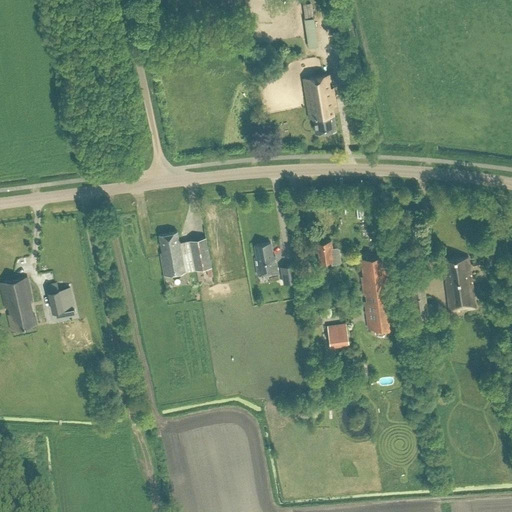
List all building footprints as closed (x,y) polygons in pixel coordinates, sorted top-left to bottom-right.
[(302,14),(310,13),(309,1),(301,2),(302,14)] [(312,16),(302,16),(304,45),(313,45),(312,16)] [(333,104),(337,103),(334,86),(330,86),(329,80),(333,79),(331,72),(302,77),(309,117),(312,117),(315,131),(336,128),(333,104)] [(163,254),(160,255),(164,275),(184,271),(178,231),(159,234),(163,254)] [(205,236),(189,238),(195,268),(210,265),(205,236)] [(277,237),(272,240),(277,250),(282,247),(277,237)] [(319,261),(325,260),(331,259),(332,263),(340,261),(341,260),(339,247),(337,246),(332,247),(331,238),(314,241),(316,250),(318,250),(319,261)] [(258,274),(278,270),(275,254),(273,254),(271,241),(255,244),(257,256),(255,256),(258,274)] [(386,254),(360,257),(362,276),(360,276),(363,293),(365,293),(366,299),(364,300),(366,319),(374,318),(375,327),(376,329),(393,327),(391,311),(393,311),(391,296),(390,296),(389,290),(391,289),(388,272),(386,254)] [(468,255),(443,259),(450,311),(459,309),(459,307),(466,306),(466,308),(476,306),(468,255)] [(294,263),(287,264),(289,273),(290,281),(297,280),(294,263)] [(408,272),(415,320),(429,318),(422,271),(408,272)] [(25,275),(0,280),(0,283),(6,306),(7,306),(9,313),(7,313),(8,314),(11,329),(13,329),(37,322),(35,316),(35,314),(33,315),(33,311),(30,301),(33,300),(32,296),(30,290),(27,277),(26,278),(25,275)] [(71,285),(49,290),(54,310),(75,306),(71,285)] [(327,324),(330,346),(349,344),(346,321),(327,324)] [(360,366),(357,348),(350,349),(353,367),(360,366)] [(366,359),(360,360),(362,376),(368,376),(366,359)]
